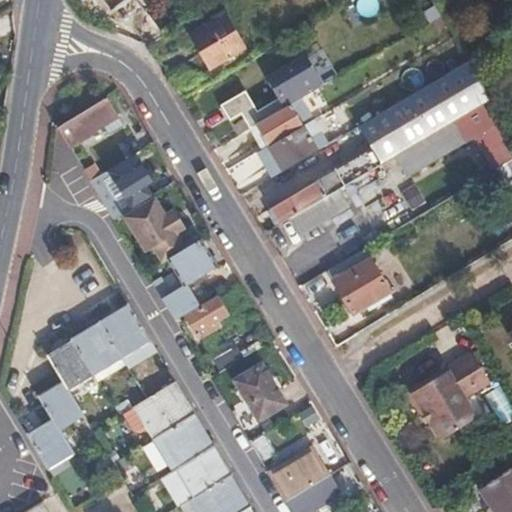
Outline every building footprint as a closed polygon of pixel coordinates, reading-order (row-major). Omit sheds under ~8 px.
[(138,0),(115,0),(116,0),(118,0),(134,20),(146,11),(138,0)] [(374,0),(357,0),(354,3),(363,17),(379,7),(374,0)] [(189,34),(209,68),(244,47),(225,14),(189,34)] [(240,113),(249,128),(256,124),(301,97),(322,85),(304,55),(265,79),(277,99),(256,112),(244,91),(220,105),(229,120),(240,113)] [(272,207),(281,222),(288,218),(336,190),(393,155),(482,102),(489,97),(468,60),(359,125),(373,147),(272,207)] [(115,114),(103,96),(65,120),(55,126),(67,144),(77,138),(115,114)] [(301,97),(256,124),(270,147),(309,123),(302,111),(307,108),(301,97)] [(473,133),(494,121),(482,102),(393,155),(404,175),(473,133)] [(240,113),(229,120),(238,135),(249,128),(240,113)] [(115,114),(102,122),(108,131),(120,123),(115,114)] [(494,170),(506,163),(511,159),(511,149),(494,121),(473,133),(494,170)] [(263,151),(259,153),(269,169),(276,165),(280,173),(323,147),(309,123),(270,147),(263,151)] [(256,124),(249,128),(263,151),(270,147),(256,124)] [(151,180),(135,153),(97,176),(89,181),(113,220),(119,217),(131,209),(126,202),(124,197),(140,186),(151,180)] [(269,169),(274,177),(280,173),(276,165),(269,169)] [(91,166),(83,171),(89,181),(97,176),(91,166)] [(143,191),(140,186),(124,197),(126,202),(131,209),(148,198),(143,191)] [(336,190),(288,218),(299,235),(346,207),(336,190)] [(182,228),(171,209),(162,214),(153,199),(124,217),(144,251),(152,246),(162,262),(167,259),(184,248),(175,233),(182,228)] [(267,210),(275,226),(281,222),(272,207),(267,210)] [(119,217),(113,220),(116,226),(122,222),(119,217)] [(198,240),(167,259),(181,283),(169,291),(161,278),(152,283),(174,320),(197,306),(183,284),(213,265),(198,240)] [(333,267),(327,270),(353,314),(366,306),(389,293),(363,249),(333,267)] [(389,293),(366,306),(371,314),(393,300),(389,293)] [(226,313),(217,298),(186,317),(199,337),(219,325),(215,320),(226,313)] [(123,359),(152,342),(129,302),(100,320),(123,359)] [(71,341),(93,377),(123,359),(100,320),(70,338),(71,341)] [(239,347),(232,336),(216,347),(222,357),(239,347)] [(68,391),(93,377),(71,341),(47,356),(62,381),(68,391)] [(406,394),(409,399),(474,359),(471,353),(406,394)] [(123,359),(93,377),(96,382),(126,365),(123,359)] [(474,359),(409,399),(419,414),(422,413),(428,422),(439,441),(475,420),(463,400),(490,384),(474,359)] [(284,402),(260,362),(234,378),(258,418),(284,402)] [(60,433),(85,419),(68,391),(62,381),(38,395),(51,418),(60,433)] [(132,407),(152,441),(195,414),(175,381),(146,399),(132,407)] [(495,388),(483,395),(496,417),(508,410),(495,388)] [(422,413),(419,414),(424,424),(428,422),(422,413)] [(195,414),(152,441),(170,472),(173,470),(214,446),(195,414)] [(76,460),(60,433),(51,418),(26,433),(51,475),(76,460)] [(214,446),(173,470),(191,500),(232,476),(214,446)] [(312,446),(267,472),(285,500),(328,474),(312,446)] [(51,475),(57,485),(82,470),(76,460),(51,475)] [(511,511),(511,467),(479,490),(490,508),(486,511),(511,511)] [(306,511),(339,493),(328,474),(285,500),(291,511),(306,511)] [(191,500),(188,502),(194,511),(241,511),(250,507),(240,490),(232,476),(191,500)] [(50,511),(43,501),(40,503),(45,511),(50,511)] [(45,511),(40,503),(24,511),(45,511)]
